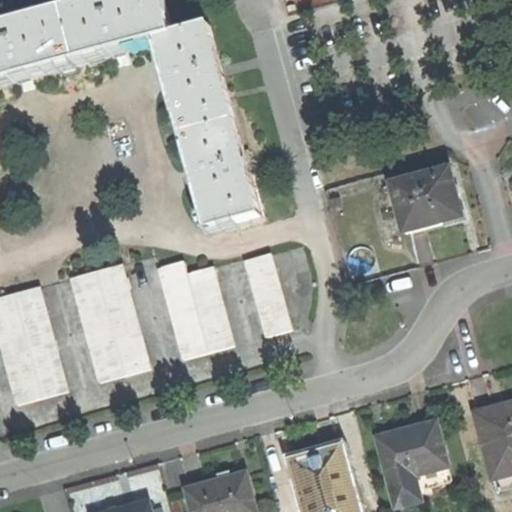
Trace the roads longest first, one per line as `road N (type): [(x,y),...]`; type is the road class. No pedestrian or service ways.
road 1 (residential): [(508,267),(464,285),(385,374),(47,466)]
road 2 (residential): [(511,131),(477,140),(508,267)]
